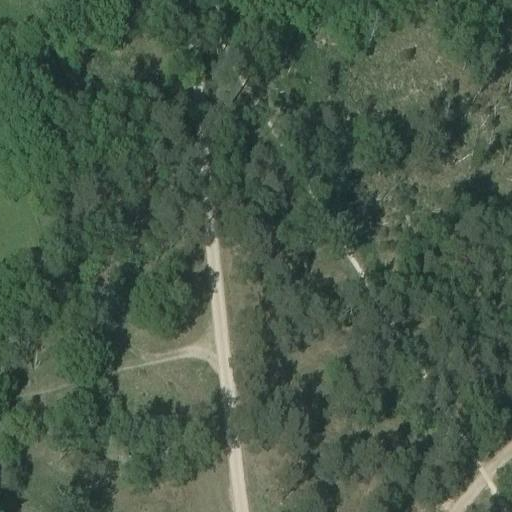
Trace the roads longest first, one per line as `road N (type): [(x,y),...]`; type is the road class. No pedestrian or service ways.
road 1 (track): [(184,0),(240,511)]
road 2 (track): [(0,316),(71,291),(102,292),(127,344),(153,359),(223,353)]
